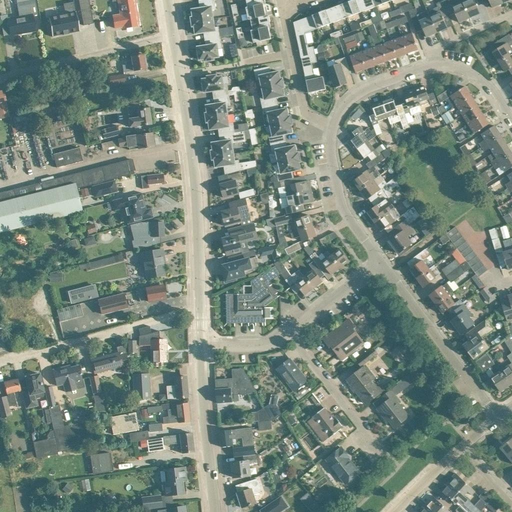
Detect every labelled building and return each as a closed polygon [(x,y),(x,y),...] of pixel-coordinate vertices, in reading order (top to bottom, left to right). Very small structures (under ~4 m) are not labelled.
[(19,17),(8,19),(10,34),(11,35),(34,31),(31,15),(37,14),(34,0),(16,0),(17,3),(17,4),(22,3),(24,16),(19,17)] [(93,24),(87,0),(78,0),(83,25),(93,24)] [(139,25),(137,12),(136,12),(134,0),(135,0),(111,0),(112,2),(118,1),(120,15),(113,16),(115,29),(122,27),(122,28),(139,25)] [(193,18),(191,18),(192,22),(213,19),(212,11),(216,10),(214,0),(200,0),(199,1),(200,9),(194,10),(194,9),(191,10),(192,14),(193,14),(193,18)] [(354,0),(342,4),(347,18),(362,12),(357,0),(354,0)] [(357,0),(362,12),(377,7),(374,0),(357,0)] [(461,0),(445,0),(442,1),(449,16),(455,13),(459,23),(470,18),(463,2),(461,0)] [(461,0),(463,2),(470,18),(480,14),(473,0),(461,0)] [(488,0),(492,8),(503,3),(501,0),(488,0)] [(447,28),(443,19),(449,16),(442,1),(436,4),(438,8),(428,12),(437,33),(447,28)] [(266,16),(266,15),(264,5),(264,4),(248,8),(248,7),(246,8),(249,20),(251,20),(250,19),(266,16)] [(327,10),(332,23),(347,18),(342,4),(327,10)] [(408,11),(416,32),(423,30),(427,37),(437,33),(428,12),(426,8),(427,11),(417,15),(416,13),(417,12),(417,11),(416,11),(415,8),(408,11)] [(313,16),(318,29),(332,23),(327,10),(313,16)] [(50,24),(47,24),(49,31),(51,31),(52,36),(78,31),(75,13),(67,15),(49,18),(50,24)] [(266,15),(266,16),(250,19),(251,20),(253,30),(253,31),(269,27),(269,28),(271,27),(268,15),(266,15)] [(313,16),(293,23),(300,50),(301,58),(315,54),(314,47),(308,48),(305,33),(318,29),(313,16)] [(408,22),(406,16),(395,20),(397,26),(408,22)] [(204,33),(205,40),(220,37),(219,27),(214,28),(213,19),(192,22),(193,27),(195,26),(195,30),(195,35),(198,34),(204,33)] [(387,30),(397,26),(395,20),(385,24),(386,28),(387,30)] [(107,21),(100,22),(101,31),(108,30),(107,21)] [(382,29),(386,28),(385,24),(384,21),(373,25),(377,33),(383,31),(382,29)] [(373,25),(369,26),(373,38),(378,36),(377,33),(373,25)] [(254,43),(271,39),(269,28),(269,27),(253,31),(253,30),(251,31),(254,43)] [(412,34),(402,38),(408,54),(418,50),(412,34)] [(346,44),(356,41),(354,35),(343,39),(346,44)] [(493,52),(499,62),(511,53),(511,40),(508,35),(491,45),(495,51),(493,52)] [(219,57),(218,49),(222,49),(220,37),(205,40),(206,46),(198,47),(198,50),(197,50),(198,58),(199,57),(200,60),(205,59),(205,61),(214,60),(214,58),(219,57)] [(397,58),(408,54),(402,38),(392,42),(397,58)] [(261,43),(251,44),(252,53),(265,51),(264,45),(272,44),(272,41),(261,43)] [(387,61),(397,58),(392,42),(381,45),(387,61)] [(387,61),(381,45),(371,49),(377,65),(387,61)] [(366,69),(377,65),(371,49),(360,53),(366,69)] [(356,73),(366,69),(360,53),(350,57),(356,73)] [(511,75),(511,53),(499,62),(505,72),(508,70),(511,75)] [(315,54),(301,58),(309,93),(326,90),(323,77),(315,79),(312,63),(317,62),(315,54)] [(131,57),(132,64),(122,65),(123,72),(146,69),(144,55),(131,57)] [(329,68),(328,68),(331,78),(335,88),(347,83),(343,73),(349,71),(350,74),(351,74),(348,64),(345,57),(336,60),(335,61),(337,65),(329,68)] [(280,76),(279,71),(277,72),(277,73),(271,74),(269,67),(254,70),(256,81),(261,80),(262,88),(283,84),(282,79),(280,80),(280,76)] [(109,77),(110,84),(125,82),(124,75),(109,77)] [(203,82),(202,83),(203,90),(204,90),(205,92),(212,91),(213,98),(229,96),(228,91),(227,84),(223,85),(222,77),(217,78),(216,76),(214,76),(210,76),(208,77),(208,79),(203,80),(203,82)] [(284,88),(283,84),(262,88),(264,97),(260,97),(262,107),(278,104),(276,97),(282,96),(282,97),(285,96),(284,91),(283,91),(282,88),(284,88)] [(424,86),(414,90),(420,106),(420,105),(429,102),(430,105),(437,102),(432,90),(426,92),(424,86)] [(465,87),(450,96),(456,106),(471,96),(465,87)] [(405,114),(410,112),(412,116),(423,112),(420,105),(420,106),(414,90),(403,93),(406,99),(400,101),(405,114)] [(0,118),(9,117),(3,91),(0,91),(0,118)] [(206,114),(207,118),(227,115),(226,107),(230,106),(229,96),(213,98),(214,105),(209,106),(209,105),(206,105),(207,110),(208,114),(206,114)] [(471,96),(456,106),(462,115),(477,106),(471,96)] [(395,103),(392,98),(382,101),(388,117),(390,124),(400,121),(404,129),(410,127),(405,114),(400,101),(395,103)] [(382,101),(372,105),(374,111),(368,113),(373,125),(379,123),(378,121),(388,117),(382,101)] [(279,111),(278,104),(262,107),(264,118),(269,117),(271,125),(291,120),(290,116),(289,117),(288,113),(287,108),(285,109),(285,110),(279,111)] [(127,106),(129,127),(151,124),(148,108),(138,110),(137,105),(127,106)] [(477,106),(462,115),(468,124),(483,115),(477,106)] [(245,111),(246,119),(254,117),(252,109),(245,111)] [(210,125),(209,126),(210,131),(212,130),(212,129),(218,129),(219,135),(234,133),(233,123),(228,124),(227,115),(207,118),(207,123),(209,122),(210,125)] [(468,124),(474,133),(474,134),(489,124),(483,115),(468,124)] [(270,144),(286,141),(284,134),(290,133),(290,134),(293,133),(292,128),(291,128),(290,125),(292,125),(291,120),(271,125),(272,134),(268,135),(270,144)] [(383,132),(389,130),(386,120),(380,122),(383,132)] [(117,126),(101,129),(103,139),(119,135),(117,126)] [(358,128),(349,135),(353,139),(348,143),(354,152),(368,141),(368,142),(377,135),(374,129),(371,131),(368,128),(364,131),(360,126),(358,128)] [(481,134),(482,135),(485,139),(479,143),(482,147),(500,135),(494,126),(481,134)] [(249,130),(251,137),(257,136),(256,129),(249,130)] [(244,132),(234,133),(219,135),(220,142),(214,143),(214,142),(212,143),(212,148),(213,148),(213,151),(211,151),(212,156),(233,152),(231,144),(236,143),(245,142),(244,132)] [(154,147),(152,133),(136,136),(127,138),(117,140),(118,146),(119,147),(128,146),(129,150),(129,149),(138,148),(138,149),(145,148),(145,149),(147,148),(154,147)] [(462,134),(457,137),(460,142),(465,139),(462,134)] [(506,145),(500,135),(482,147),(484,151),(489,147),(493,153),(506,145)] [(113,149),(113,147),(112,141),(107,142),(101,144),(103,151),(109,150),(113,149)] [(287,148),(286,141),(270,144),(273,155),(277,154),(279,162),(299,157),(299,153),(297,154),(296,150),(295,145),(293,146),(287,148)] [(365,158),(369,163),(386,149),(382,144),(374,150),(368,142),(368,141),(354,152),(361,161),(365,158)] [(465,145),(460,148),(466,157),(471,154),(465,145)] [(496,158),(491,162),(494,166),(511,154),(511,153),(506,145),(493,153),(496,158)] [(387,149),(386,149),(369,163),(366,165),(370,170),(386,158),(392,156),(390,147),(387,149)] [(53,155),(56,168),(82,161),(79,148),(53,155)] [(225,175),(240,171),(238,160),(234,161),(233,152),(212,156),(213,160),(215,160),(215,163),(215,168),(218,167),(224,166),(225,175)] [(477,163),(471,154),(466,157),(472,166),(474,165),(477,163)] [(502,166),(505,171),(505,172),(511,167),(511,154),(494,166),(496,169),(502,166)] [(391,165),(397,160),(393,155),(387,159),(391,165)] [(300,162),(299,157),(279,162),(281,171),(276,172),(278,181),(292,178),(293,179),(294,179),(292,171),(298,170),(298,171),(301,170),(300,165),(299,165),(298,162),(300,162)] [(134,174),(133,171),(132,165),(127,165),(126,160),(0,192),(0,234),(82,212),(76,189),(134,174)] [(383,166),(389,172),(393,167),(387,162),(383,166)] [(353,181),(360,190),(381,175),(377,169),(370,174),(367,171),(353,181)] [(486,171),(480,175),(479,175),(485,184),(492,180),(486,171)] [(230,182),(220,184),(224,198),(233,195),(239,194),(239,193),(235,180),(242,178),(241,173),(238,174),(228,176),(230,182)] [(147,176),(141,176),(142,189),(149,188),(148,184),(163,183),(162,174),(148,176),(147,176)] [(382,188),(386,193),(398,184),(396,176),(387,183),(385,181),(381,175),(360,190),(367,200),(381,189),(382,188)] [(285,186),(287,197),(311,191),(309,181),(294,184),(293,179),(292,178),(278,181),(274,182),(275,188),(285,186)] [(91,186),(94,198),(117,192),(114,180),(91,186)] [(398,184),(386,193),(385,193),(389,198),(402,189),(398,184)] [(498,194),(493,185),(488,188),(494,197),(498,194)] [(87,188),(80,189),(82,197),(89,196),(87,188)] [(254,189),(245,191),(246,197),(255,195),(254,189)] [(507,189),(500,193),(503,197),(510,193),(507,189)] [(287,197),(279,199),(282,209),(286,208),(287,214),(300,211),(298,205),(314,202),(311,191),(287,197)] [(127,223),(128,224),(152,217),(150,210),(145,211),(141,194),(113,202),(115,202),(116,205),(116,206),(117,207),(118,207),(119,207),(123,206),(125,207),(125,209),(124,212),(125,216),(127,217),(129,223),(127,223)] [(241,222),(242,226),(252,224),(245,199),(233,202),(235,209),(222,212),(226,227),(241,222)] [(381,203),(367,213),(374,222),(394,208),(390,201),(389,202),(387,199),(381,203)] [(388,233),(393,229),(401,224),(417,212),(414,206),(400,216),(394,208),(374,222),(381,231),(385,229),(388,233)] [(417,212),(401,224),(393,229),(398,235),(389,242),(398,254),(413,243),(408,237),(415,232),(409,224),(416,219),(415,218),(420,215),(417,212)] [(503,217),(508,224),(511,221),(511,218),(509,214),(503,217)] [(274,218),(276,226),(278,238),(285,236),(283,225),(292,222),(291,215),(286,216),(285,215),(274,218)] [(294,221),(298,231),(313,226),(309,215),(294,221)] [(270,219),(266,220),(268,226),(271,228),(276,227),(276,226),(274,218),(270,219)] [(152,237),(153,237),(163,237),(163,222),(152,223),(152,222),(140,223),(130,226),(131,233),(133,232),(135,240),(131,241),(134,251),(154,246),(153,245),(152,245),(150,238),(152,237)] [(97,232),(94,223),(86,226),(88,234),(97,232)] [(229,230),(231,237),(225,238),(227,245),(225,246),(227,255),(242,251),(240,243),(242,242),(242,243),(246,242),(247,239),(247,238),(252,237),(251,232),(256,231),(254,223),(252,224),(242,226),(229,230)] [(290,233),(292,239),(300,236),(302,241),(317,236),(313,226),(298,231),(290,233)] [(459,232),(456,227),(446,234),(449,239),(459,232)] [(489,230),(493,240),(496,252),(503,250),(499,238),(498,238),(495,228),(489,230)] [(463,236),(459,232),(449,239),(450,240),(453,244),(463,236)] [(446,234),(439,239),(443,245),(450,240),(449,239),(446,234)] [(93,236),(83,239),(85,247),(96,244),(93,236)] [(463,236),(453,244),(457,248),(466,241),(463,236)] [(511,241),(511,238),(503,241),(506,251),(503,253),(508,270),(511,269),(511,241)] [(470,246),(466,241),(457,248),(460,253),(470,246)] [(289,255),(295,252),(301,248),(298,242),(285,249),(286,253),(282,255),(283,258),(288,255),(289,255)] [(309,257),(310,256),(313,261),(325,275),(329,272),(332,275),(340,268),(331,256),(328,251),(323,255),(319,258),(315,252),(314,253),(314,249),(311,245),(303,249),(309,257)] [(470,246),(460,253),(462,256),(463,256),(464,258),(474,251),(470,246)] [(146,277),(146,278),(164,275),(161,258),(164,258),(162,249),(152,251),(139,253),(139,254),(141,265),(144,264),(146,277)] [(340,249),(331,256),(340,268),(349,261),(340,249)] [(411,269),(410,270),(417,279),(435,266),(434,265),(430,268),(424,260),(430,256),(426,249),(407,263),(411,269)] [(237,263),(233,264),(224,266),(226,273),(224,274),(226,282),(236,280),(236,278),(245,276),(244,275),(249,273),(259,268),(254,251),(228,257),(228,258),(235,256),(237,263)] [(477,256),(474,251),(464,258),(467,262),(468,263),(477,256)] [(86,268),(86,271),(124,261),(122,254),(84,263),(84,264),(79,266),(80,270),(86,268)] [(462,256),(457,260),(443,270),(448,277),(467,262),(464,258),(463,256),(462,256)] [(477,256),(468,263),(471,268),(481,261),(477,256)] [(280,260),(274,263),(275,265),(280,272),(286,268),(280,260)] [(320,279),(325,275),(313,261),(309,264),(313,270),(305,276),(314,288),(323,282),(320,279)] [(484,265),(481,261),(471,268),(472,269),(475,273),(484,265)] [(467,262),(448,277),(450,281),(452,282),(454,281),(466,272),(471,268),(467,263),(467,262)] [(262,326),(266,326),(265,319),(273,319),(273,308),(265,308),(265,306),(278,297),(278,296),(277,294),(278,293),(272,284),(270,286),(269,286),(270,285),(269,283),(281,274),(280,272),(275,265),(262,275),(261,274),(251,281),(251,286),(252,286),(253,294),(227,294),(226,294),(227,323),(227,324),(262,323),(262,326)] [(484,265),(475,273),(476,274),(478,277),(488,270),(484,265)] [(417,279),(423,287),(437,278),(436,277),(441,274),(435,266),(417,279)] [(291,287),(290,287),(296,294),(301,290),(305,295),(314,288),(305,276),(304,277),(299,269),(290,276),(286,271),(282,275),(286,280),(285,280),(291,287)] [(58,273),(49,274),(49,282),(58,282),(58,273)] [(449,295),(454,291),(448,283),(443,286),(442,286),(429,295),(436,304),(449,295)] [(67,291),(70,304),(98,296),(95,284),(67,291)] [(140,302),(148,300),(148,302),(165,299),(163,286),(145,289),(146,289),(138,291),(140,302)] [(492,295),(491,294),(490,293),(487,288),(486,287),(480,292),(489,304),(495,299),(494,298),(496,296),(494,293),(492,295)] [(127,308),(124,298),(123,294),(98,301),(101,314),(127,308)] [(502,305),(506,316),(507,322),(511,320),(511,294),(508,295),(510,302),(502,305)] [(447,310),(450,314),(464,304),(460,299),(455,303),(449,295),(436,304),(443,313),(447,310)] [(79,304),(56,310),(59,322),(82,316),(79,304)] [(464,304),(450,314),(446,317),(450,323),(452,322),(461,334),(474,324),(469,318),(473,316),(464,304)] [(323,339),(329,347),(331,346),(342,360),(364,343),(356,334),(352,330),(355,327),(349,319),(323,339)] [(466,335),(470,341),(464,345),(474,358),(488,348),(480,337),(493,328),(487,319),(466,335)] [(159,324),(143,327),(144,333),(160,329),(159,324)] [(159,366),(159,362),(167,362),(166,353),(165,353),(165,340),(166,340),(159,340),(159,331),(139,336),(139,345),(150,345),(150,348),(151,362),(152,362),(152,366),(159,366)] [(128,353),(129,353),(136,353),(135,341),(128,341),(128,346),(127,347),(127,348),(128,348),(128,353)] [(116,347),(118,353),(91,360),(93,370),(94,374),(121,367),(122,367),(128,366),(126,357),(127,357),(125,351),(124,345),(116,347)] [(357,361),(362,367),(377,355),(373,349),(357,361)] [(500,392),(510,386),(497,367),(487,353),(475,362),(483,372),(489,368),(495,375),(491,378),(500,392)] [(502,363),(497,367),(510,386),(511,383),(511,353),(506,356),(507,357),(507,356),(511,363),(505,368),(502,363)] [(294,391),(307,381),(290,359),(277,369),(294,391)] [(66,367),(52,370),(55,380),(57,386),(63,384),(65,392),(76,389),(74,382),(77,381),(82,379),(80,374),(81,374),(81,372),(80,373),(78,366),(70,368),(66,369),(66,367)] [(365,366),(347,380),(366,404),(382,392),(372,380),(375,378),(365,366)] [(257,393),(243,368),(232,369),(233,378),(225,379),(226,389),(220,390),(216,390),(217,403),(239,401),(238,395),(257,393)] [(28,389),(22,391),(26,408),(37,406),(35,399),(43,397),(44,395),(43,392),(39,374),(25,377),(28,389)] [(150,399),(148,374),(132,375),(133,399),(136,398),(136,399),(150,399)] [(96,416),(105,415),(98,376),(89,378),(96,411),(95,412),(96,416)] [(166,386),(167,389),(167,399),(187,397),(186,377),(174,378),(175,385),(166,386)] [(12,415),(9,406),(17,404),(13,392),(20,391),(17,379),(4,383),(7,396),(0,398),(0,414),(1,418),(12,415)] [(403,381),(392,390),(397,396),(408,387),(403,381)] [(48,407),(50,416),(53,429),(52,429),(57,452),(88,445),(87,430),(91,429),(90,418),(96,416),(95,412),(83,414),(85,422),(78,423),(77,419),(72,420),(73,424),(64,426),(59,404),(55,405),(51,387),(44,388),(48,407)] [(385,403),(377,409),(384,417),(386,416),(394,428),(409,417),(393,397),(395,396),(391,390),(381,398),(385,403)] [(170,405),(171,409),(167,409),(168,416),(162,417),(163,424),(190,421),(188,403),(170,405)] [(271,420),(273,420),(282,414),(277,405),(269,404),(264,407),(264,408),(271,420)] [(48,407),(42,408),(43,416),(42,418),(42,422),(44,423),(45,425),(52,424),(50,416),(48,407)] [(271,420),(264,408),(257,412),(258,414),(250,415),(251,423),(259,421),(259,422),(271,420)] [(312,417),(312,418),(307,422),(323,442),(328,438),(329,439),(341,429),(340,428),(342,426),(337,419),(335,421),(324,408),(312,417)] [(110,417),(113,435),(138,430),(135,413),(110,417)] [(271,420),(259,422),(258,422),(259,431),(272,430),(271,421),(271,420)] [(161,423),(148,424),(149,432),(162,431),(161,423)] [(36,456),(57,452),(52,429),(49,430),(45,436),(46,439),(35,442),(33,434),(38,433),(36,425),(29,426),(31,434),(35,451),(34,451),(35,456),(36,456)] [(252,427),(242,429),(243,438),(242,438),(244,447),(245,456),(259,455),(259,454),(255,455),(253,437),(252,427)] [(243,438),(242,429),(220,431),(222,447),(233,446),(232,439),(242,438),(243,438)] [(147,431),(129,434),(130,442),(149,439),(147,431)] [(164,446),(180,444),(181,453),(194,452),(191,433),(163,437),(163,438),(147,440),(148,452),(165,450),(164,446)] [(511,438),(501,448),(508,457),(511,453),(511,438)] [(35,456),(34,451),(30,452),(29,446),(25,447),(26,454),(20,455),(21,459),(35,456)] [(234,457),(243,456),(245,456),(244,447),(233,448),(234,457)] [(342,448),(327,459),(346,484),(358,474),(347,459),(349,457),(342,448)] [(110,453),(90,456),(93,474),(113,471),(110,453)] [(259,455),(245,456),(243,456),(244,462),(232,463),(234,478),(251,476),(249,466),(260,465),(259,454),(259,455)] [(185,493),(184,493),(183,493),(182,487),(184,487),(183,481),(186,481),(184,468),(163,470),(164,483),(163,483),(165,496),(185,493)] [(454,479),(451,483),(464,496),(468,492),(472,495),(475,491),(456,473),(452,477),(454,479)] [(258,479),(257,479),(240,485),(242,492),(237,493),(242,508),(256,503),(258,504),(265,493),(263,492),(258,479)] [(443,492),(456,504),(460,500),(465,503),(468,500),(464,496),(451,483),(448,481),(445,485),(447,487),(443,492)] [(487,504),(487,505),(492,500),(483,492),(479,497),(481,499),(474,505),(475,506),(480,511),(481,511),(487,504)] [(307,493),(300,500),(310,511),(323,511),(324,511),(307,493)] [(160,495),(141,497),(142,510),(162,507),(160,495)] [(432,501),(428,506),(434,511),(450,511),(433,496),(429,499),(432,501)] [(281,498),(261,511),(262,511),(279,511),(287,507),(281,498)] [(492,500),(487,505),(486,506),(492,511),(495,511),(500,507),(492,500)]
